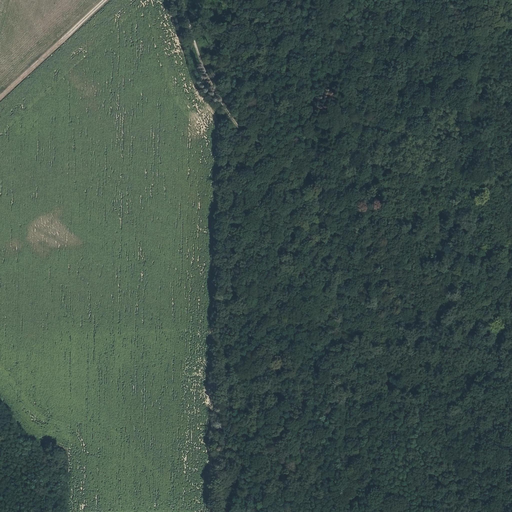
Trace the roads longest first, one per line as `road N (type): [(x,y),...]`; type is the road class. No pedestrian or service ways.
road 1 (track): [(342,511),(341,398),(314,199)]
road 2 (track): [(314,199),(239,126),(207,75),(180,0)]
road 3 (track): [(314,199),(330,186),(511,188)]
road 4 (track): [(104,0),(0,96)]
